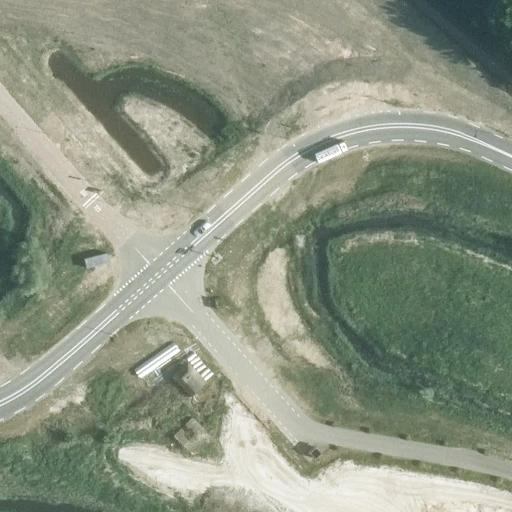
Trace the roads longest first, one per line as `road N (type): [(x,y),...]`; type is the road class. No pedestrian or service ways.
road 1 (secondary): [(511,160),(432,128),(361,129),(318,143),(159,275)]
road 2 (unclassified): [(0,100),(159,275)]
road 3 (secondary): [(159,275),(42,378),(0,403)]
